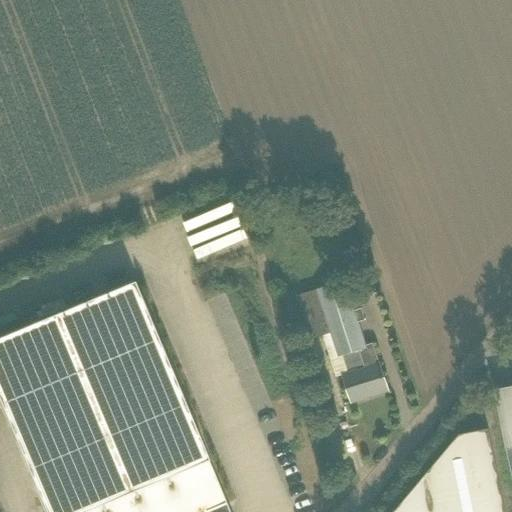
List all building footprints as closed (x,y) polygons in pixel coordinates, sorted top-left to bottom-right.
[(348,260),(337,264),(343,282),(355,277),(348,260)] [(299,296),(307,326),(311,339),(331,333),(338,357),(345,355),(352,374),(344,376),(352,402),(387,391),(372,345),(365,347),(345,282),(317,291),(299,296)] [(227,511),(224,504),(131,283),(0,337),(0,405),(44,511),(227,511)] [(368,286),(356,291),(359,300),(372,295),(368,286)] [(511,386),(496,390),(507,449),(511,473),(511,386)] [(504,511),(501,490),(489,429),(460,434),(415,488),(394,511),(504,511)]
